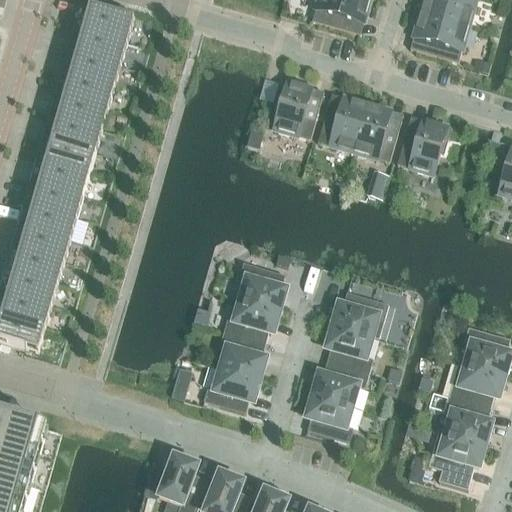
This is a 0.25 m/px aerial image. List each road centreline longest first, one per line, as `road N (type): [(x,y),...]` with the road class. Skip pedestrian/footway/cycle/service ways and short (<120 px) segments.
road 1 (residential): [(263,466),(0,376)]
road 2 (residential): [(155,0),(376,80)]
road 3 (residential): [(263,466),(319,325)]
road 4 (residential): [(376,80),(511,118)]
road 5 (residential): [(0,121),(34,0)]
